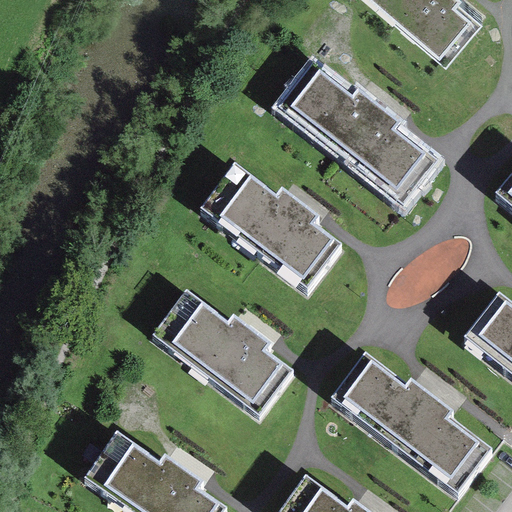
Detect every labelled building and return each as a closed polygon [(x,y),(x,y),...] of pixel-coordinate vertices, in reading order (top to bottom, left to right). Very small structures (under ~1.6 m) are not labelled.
[(375,0),(445,58),(482,15),(463,0),(375,0)] [(408,213),(441,173),(400,139),(408,130),(369,98),(361,107),(326,77),(293,117),(408,213)] [(201,218),(308,298),(342,254),(235,173),(201,218)] [(511,185),(496,204),(511,217),(511,185)] [(156,341),(263,421),(295,378),(189,298),(156,341)] [(466,347),(511,384),(511,310),(502,303),(466,347)] [(366,363),(333,408),(457,502),(491,458),(366,363)] [(87,487),(122,511),(220,511),(121,441),(87,487)] [(289,511),(350,511),(309,483),(289,511)]
